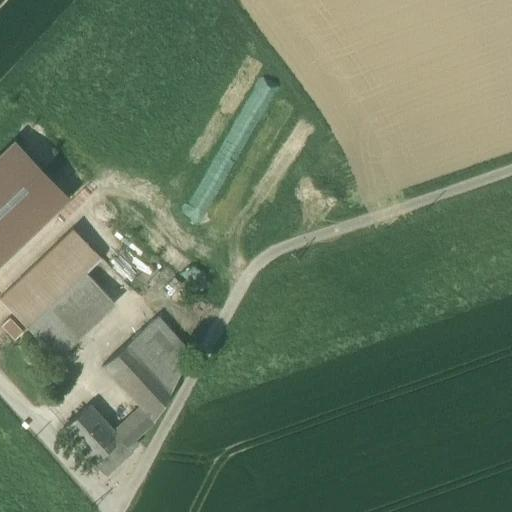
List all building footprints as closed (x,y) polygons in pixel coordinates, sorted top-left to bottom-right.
[(39,127),(68,154),(77,144),(68,136),(67,136),(48,118),(39,127)] [(15,139),(0,153),(0,264),(70,197),(15,139)] [(0,296),(0,298),(28,328),(86,273),(101,259),(72,228),(0,296)] [(171,246),(161,257),(203,295),(213,284),(171,246)] [(86,273),(28,328),(55,357),(113,301),(86,273)] [(156,316),(130,339),(173,385),(190,354),(156,316)] [(23,331),(9,317),(0,326),(14,340),(23,331)] [(102,364),(141,408),(153,420),(173,385),(130,339),(102,364)] [(40,370),(60,393),(76,379),(55,357),(40,370)] [(61,432),(100,475),(130,448),(127,445),(151,424),(153,420),(141,408),(115,432),(91,405),(61,432)]
